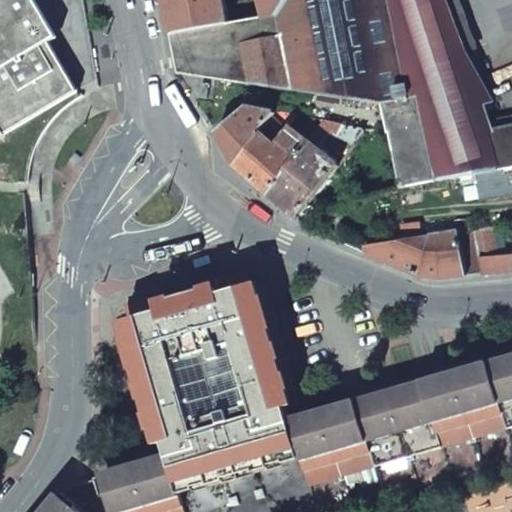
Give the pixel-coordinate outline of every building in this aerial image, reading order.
[(0,0),(0,138),(77,95),(21,0),(0,0)] [(228,25),(222,0),(164,0),(165,6),(171,35),(228,25)] [(261,0),(263,7),(264,12),(268,18),(279,16),(282,39),(243,48),(244,53),(233,55),(239,84),(383,105),(397,189),(475,176),(511,169),(511,125),(491,129),(431,141),(422,95),(409,98),(400,43),(454,26),(444,0),(261,0)] [(253,0),(255,9),(263,7),(261,0),(253,0)] [(180,75),(239,84),(233,55),(228,25),(171,35),(180,75)] [(400,43),(409,98),(422,95),(431,141),(491,129),(454,26),(400,43)] [(202,86),(200,101),(209,103),(211,87),(202,86)] [(234,164),(276,113),(245,109),(214,132),(224,148),(234,164)] [(310,142),(292,127),(289,132),(279,124),(286,115),(276,113),(234,164),(242,174),(254,184),(266,195),(310,142)] [(324,125),(311,119),(308,129),(317,133),(324,125)] [(295,221),(338,163),(320,149),(334,132),(324,125),(317,133),(310,142),(266,195),(281,208),(295,221)] [(481,202),(511,196),(511,169),(475,176),(481,202)] [(442,279),(511,273),(511,254),(497,256),(491,227),(473,229),(472,218),(456,220),(458,232),(365,246),(366,255),(407,273),(415,276),(422,278),(433,279),(442,279)] [(314,511),(288,424),(282,403),(297,398),(262,280),(247,284),(243,271),(212,280),(215,293),(157,310),(153,297),(121,306),(125,320),(111,324),(147,447),(162,443),(167,460),(182,511),(314,511)] [(343,511),(511,462),(511,360),(288,424),(314,511),(343,511)] [(77,511),(59,497),(46,511),(182,511),(167,460),(100,479),(109,511),(77,511)]
